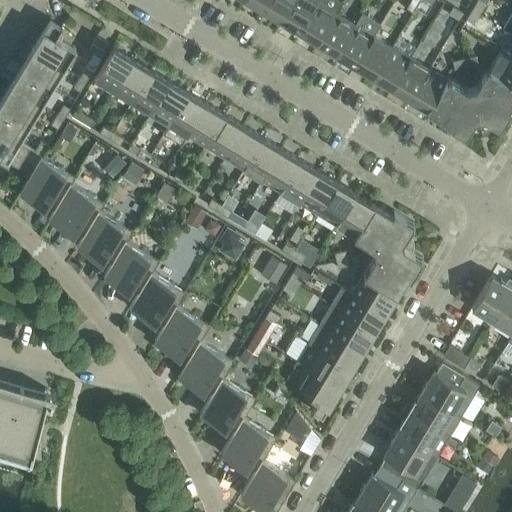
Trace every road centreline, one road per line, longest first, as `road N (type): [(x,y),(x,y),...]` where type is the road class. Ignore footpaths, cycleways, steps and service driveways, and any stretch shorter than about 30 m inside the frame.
road 1 (residential): [(491,209),(147,0)]
road 2 (residential): [(491,209),(303,511)]
road 3 (residential): [(148,383),(64,274),(0,211)]
road 4 (residential): [(148,383),(0,348)]
road 5 (residential): [(214,511),(148,383)]
